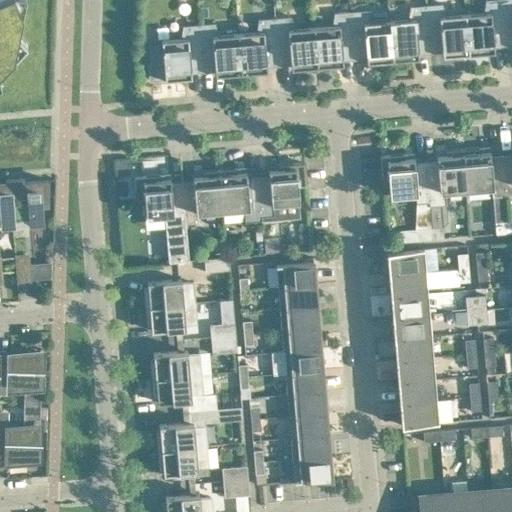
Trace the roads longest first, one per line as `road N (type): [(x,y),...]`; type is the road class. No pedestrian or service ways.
road 1 (residential): [(356,511),(365,492),(334,115)]
road 2 (residential): [(86,135),(334,115)]
road 3 (residential): [(334,115),(511,100)]
road 4 (residential): [(118,485),(99,310)]
road 5 (residential): [(99,310),(86,135)]
road 6 (residential): [(86,135),(89,0)]
